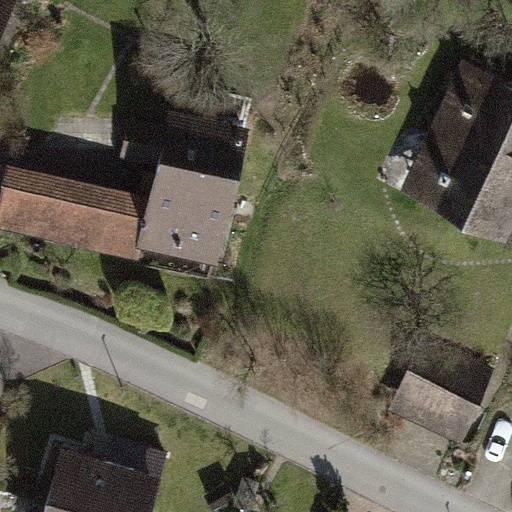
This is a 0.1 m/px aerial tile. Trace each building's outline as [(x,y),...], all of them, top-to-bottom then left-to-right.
[(0,0),(0,64),(32,0),(0,0)] [(511,79),(465,58),(407,180),(511,229),(511,79)] [(260,112),(184,93),(161,182),(32,150),(13,225),(219,277),(260,112)] [(495,378),(424,343),(394,405),(465,440),(495,378)] [(157,511),(171,465),(68,436),(45,511),(157,511)]
